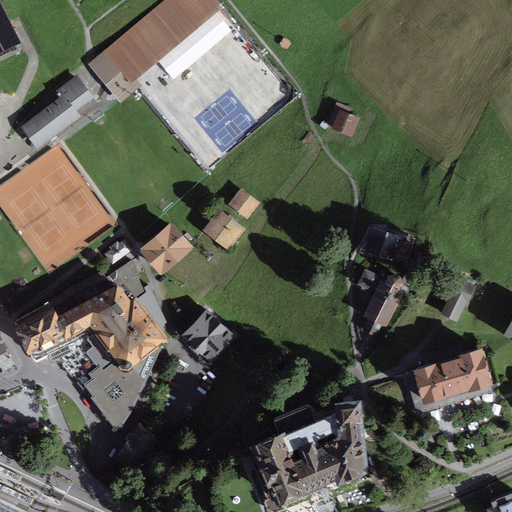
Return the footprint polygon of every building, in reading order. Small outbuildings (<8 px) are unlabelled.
[(220,3),(218,0),(166,0),(91,64),(115,92),(220,3)] [(0,48),(19,39),(0,2),(0,48)] [(91,95),(77,77),(58,91),(63,97),(24,126),(38,144),(78,115),(73,109),(91,95)] [(338,103),(329,123),(351,133),(358,118),(347,113),(349,108),(338,103)] [(241,190),(231,202),(247,214),(257,203),(241,190)] [(221,212),(209,229),(227,243),(240,227),(233,221),(235,219),(230,215),(228,217),(221,212)] [(162,268),(189,245),(171,225),(149,244),(154,250),(150,254),(162,268)] [(368,247),(392,255),(398,237),(393,235),(394,232),(387,230),(386,233),(375,229),(368,247)] [(113,261),(130,248),(125,240),(107,253),(113,261)] [(434,263),(431,275),(442,279),(446,267),(434,263)] [(131,284),(120,269),(71,295),(73,299),(53,308),(50,302),(21,319),(46,363),(61,356),(63,359),(78,351),(76,345),(93,334),(97,340),(102,347),(96,352),(108,366),(90,381),(98,392),(96,394),(118,423),(126,430),(131,426),(143,408),(151,394),(171,351),(169,342),(177,334),(147,299),(143,301),(131,284)] [(375,332),(376,333),(381,323),(386,325),(402,292),(406,294),(414,278),(406,274),(402,283),(401,283),(401,282),(401,281),(401,279),(400,278),(399,277),(399,276),(398,275),(397,275),(395,275),(394,274),(392,275),(391,275),(390,275),(389,276),(389,277),(388,278),(387,279),(387,280),(379,276),(365,269),(359,283),(364,285),(363,287),(367,289),(367,287),(372,290),(372,289),(376,291),(365,315),(370,317),(365,327),(366,328),(365,329),(366,329),(367,328),(375,332),(374,333),(375,332)] [(473,286),(459,279),(443,312),(457,319),(473,286)] [(185,332),(209,355),(230,333),(207,310),(185,332)] [(425,355),(428,365),(405,372),(418,412),(492,390),(489,381),(490,381),(480,348),(463,353),(461,345),(425,355)] [(280,427),(283,433),(255,444),(260,456),(252,459),(268,498),(265,500),(268,508),(276,511),(284,508),(282,504),(327,486),(328,488),(368,472),(364,462),(358,401),(339,403),(280,427)] [(141,425),(121,453),(133,462),(137,460),(138,463),(149,458),(151,455),(148,453),(153,447),(155,449),(160,442),(141,425)] [(511,511),(511,490),(491,499),(493,506),(485,509),(485,511),(511,511)]
